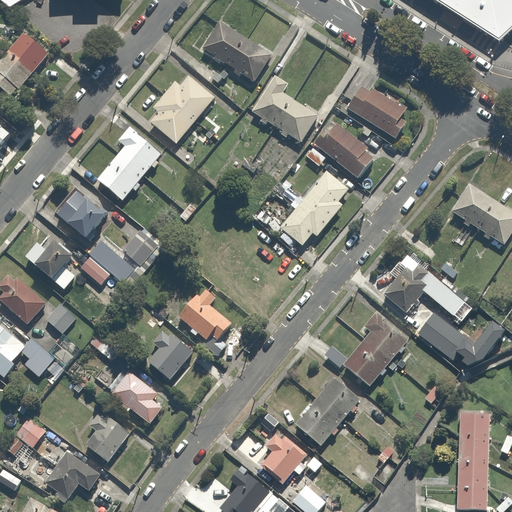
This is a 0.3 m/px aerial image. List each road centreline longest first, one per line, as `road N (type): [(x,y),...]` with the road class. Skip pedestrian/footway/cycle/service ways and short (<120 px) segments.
road 1 (residential): [(146,511),(474,106)]
road 2 (unclassified): [(173,0),(0,207)]
road 3 (unclassified): [(310,0),(474,106)]
